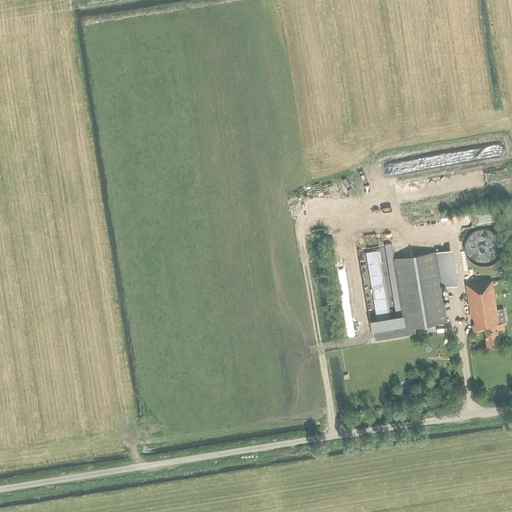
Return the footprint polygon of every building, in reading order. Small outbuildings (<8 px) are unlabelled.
[(467,237),(465,242),(464,246),(465,251),(466,255),(469,259),(472,262),(476,265),(481,266),(485,266),(490,264),(494,262),(497,259),(500,255),(501,250),(501,246),(500,241),(498,237),(495,233),(492,231),(487,229),(483,229),(478,229),(474,231),(470,234),(467,237)] [(457,271),(453,247),(437,249),(441,274),(457,271)] [(365,250),(373,312),(390,310),(382,248),(365,250)] [(393,257),(400,304),(403,328),(414,326),(445,321),(440,286),(435,251),(393,257)] [(498,344),(497,336),(504,335),(503,326),(498,327),(491,280),(465,284),(470,318),(472,317),(473,324),(471,325),(472,331),(483,330),(486,346),(498,344)] [(414,326),(403,328),(374,332),(376,340),(415,333),(414,326)]
